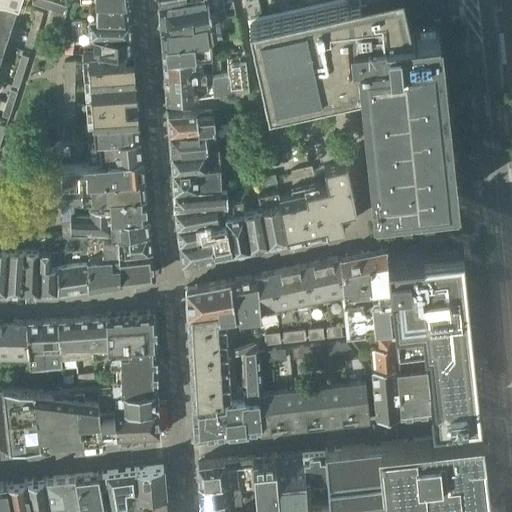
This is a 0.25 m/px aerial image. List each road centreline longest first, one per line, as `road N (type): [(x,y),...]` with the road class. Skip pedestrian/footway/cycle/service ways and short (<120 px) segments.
road 1 (residential): [(165,280),(499,217)]
road 2 (residential): [(176,449),(511,415)]
road 3 (residential): [(165,280),(141,0)]
road 4 (residential): [(499,217),(477,0)]
road 5 (residential): [(0,467),(176,449)]
road 6 (residential): [(176,449),(165,280)]
road 7 (residential): [(165,280),(82,298),(0,301)]
road 8 (residential): [(511,340),(499,217)]
